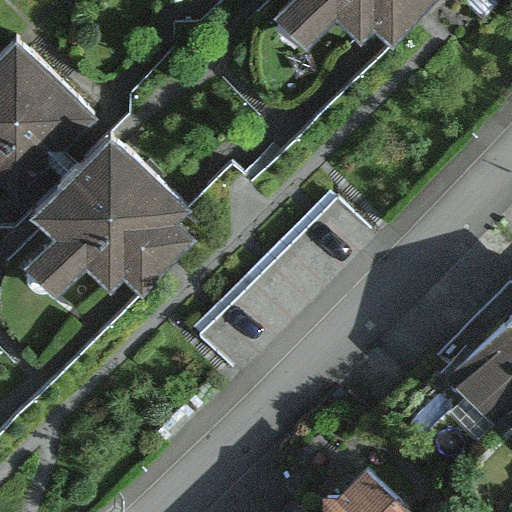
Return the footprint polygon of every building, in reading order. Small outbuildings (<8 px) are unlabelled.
[(284,0),(268,16),(298,46),(330,14),(355,39),(368,26),(386,44),(430,0),(284,0)] [(0,189),(8,197),(86,116),(7,40),(0,46),(0,189)] [(21,220),(43,241),(14,271),(44,299),(73,269),(101,295),(119,277),(136,293),(186,241),(168,224),(179,213),(101,137),(21,220)] [(511,306),(437,386),(489,435),(511,410),(511,306)] [(511,438),(511,413),(499,427),(511,438)] [(396,511),(357,472),(316,511),(396,511)]
